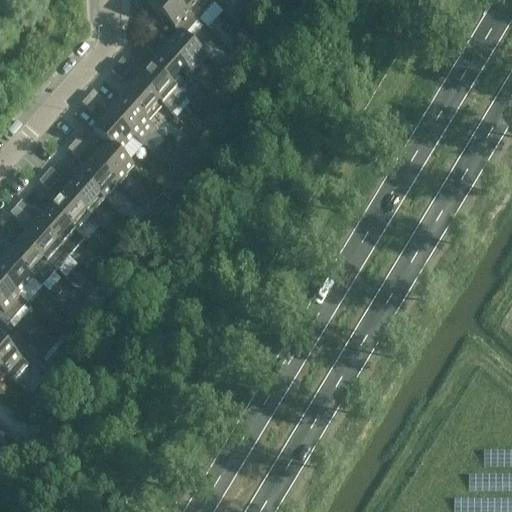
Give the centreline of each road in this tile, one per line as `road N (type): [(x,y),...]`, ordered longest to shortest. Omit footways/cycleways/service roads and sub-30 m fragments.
road 1 (trunk): [(508,0),(197,511)]
road 2 (trunk): [(263,511),(511,102)]
road 3 (residential): [(0,176),(106,48),(110,0)]
